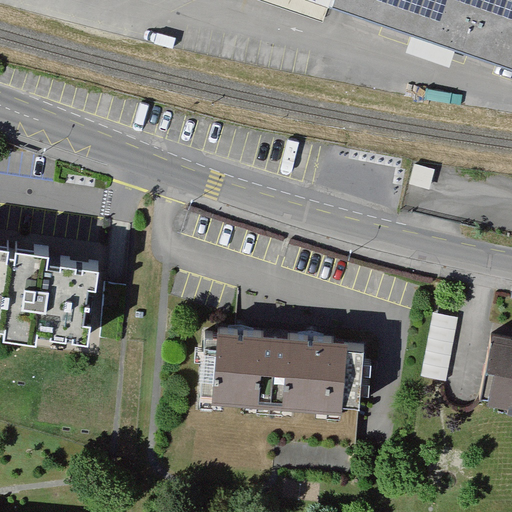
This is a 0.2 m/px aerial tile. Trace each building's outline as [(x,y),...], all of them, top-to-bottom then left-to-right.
[(511,0),(261,0),(326,23),(333,4),(511,65),(511,0)] [(0,330),(38,336),(40,327),(92,335),(102,261),(50,254),(52,245),(0,237),(0,330)] [(435,308),(423,372),(446,377),(458,313),(435,308)] [(356,337),(224,327),(218,400),(350,410),(356,337)] [(511,333),(491,330),(477,400),(511,406),(511,333)]
